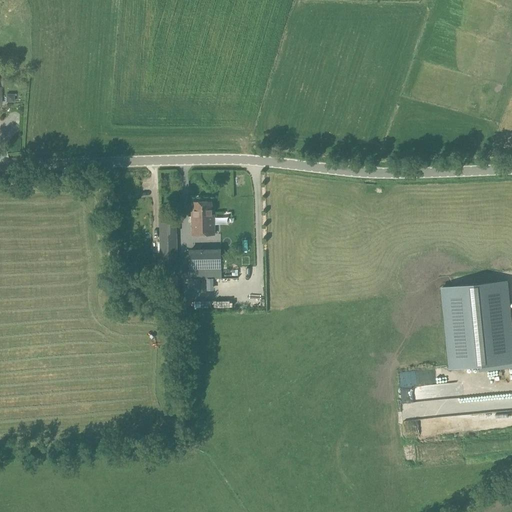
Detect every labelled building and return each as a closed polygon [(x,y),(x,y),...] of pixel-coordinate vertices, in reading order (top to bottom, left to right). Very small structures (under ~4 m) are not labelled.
[(214,215),(212,215),(211,202),(194,202),(194,215),(192,215),(193,235),(214,234),(214,215)] [(159,208),(159,236),(159,242),(160,272),(161,272),(177,271),(177,234),(177,216),(170,216),(170,208),(159,208)] [(221,249),(189,249),(189,280),(222,279),(221,249)] [(442,287),(451,368),(479,366),(479,371),(511,367),(511,307),(509,308),(506,280),(442,287)] [(459,382),(420,384),(421,395),(460,393),(459,382)] [(511,393),(451,398),(453,414),(511,409),(511,393)] [(431,402),(399,403),(399,414),(431,413),(431,402)]
